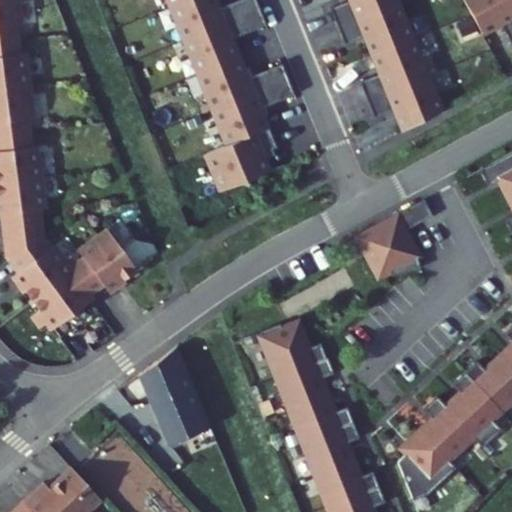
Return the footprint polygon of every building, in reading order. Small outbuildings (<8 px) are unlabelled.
[(12,0),(0,0),(0,38),(11,37),(9,22),(15,21),(12,0)] [(181,34),(256,4),(254,0),(221,0),(213,3),(211,0),(170,0),(169,0),(175,15),(173,16),(181,34)] [(333,22),(386,0),(341,0),(327,6),(333,22)] [(368,51),(409,34),(395,0),(386,0),(333,22),(339,37),(359,29),(368,51)] [(480,24),(482,27),(502,16),(511,33),(511,0),(466,0),(472,9),(480,24)] [(226,34),(262,20),(256,4),(181,34),(197,68),(233,53),(226,34)] [(472,9),(458,15),(464,31),(480,24),(472,9)] [(377,72),(357,80),(363,95),(383,87),(424,71),(409,34),(368,51),(377,72)] [(13,52),(11,37),(0,38),(0,85),(23,82),(19,51),(13,52)] [(284,74),(278,58),(248,70),(245,63),(238,65),(233,53),(197,68),(203,85),(201,86),(209,104),(284,74)] [(383,87),(363,95),(369,111),(389,103),(399,127),(438,105),(424,71),(383,87)] [(290,89),(284,74),(209,104),(216,123),(218,122),(225,139),(262,124),(257,111),(264,109),(261,101),(290,89)] [(23,82),(0,85),(0,132),(22,129),(20,114),(27,114),(23,82)] [(270,139),(264,123),(262,124),(225,139),(202,148),(216,185),(263,166),(254,145),(270,139)] [(24,144),(22,129),(0,132),(0,178),(34,175),(30,143),(24,144)] [(511,144),(478,163),(486,179),(502,171),(511,190),(511,208),(503,213),(511,230),(511,317),(503,326),(511,335),(511,337),(484,363),(475,354),(451,376),(460,386),(445,399),(436,389),(422,402),(431,412),(405,436),(410,442),(396,455),(414,491),(430,491),(456,463),(446,452),(471,430),(480,440),(498,424),(489,413),(499,404),(508,396),(511,400),(511,144)] [(38,206),(34,175),(0,178),(0,217),(5,251),(35,234),(32,207),(38,206)] [(432,209),(423,192),(396,206),(405,223),(432,209)] [(405,223),(396,206),(357,226),(369,249),(367,250),(371,264),(387,260),(389,269),(419,261),(414,242),(405,223)] [(116,277),(132,265),(103,228),(75,250),(79,255),(64,266),(67,269),(84,292),(98,281),(112,271),(116,277)] [(44,248),(35,234),(5,251),(16,266),(25,279),(20,283),(30,297),(67,269),(64,266),(48,245),(44,248)] [(25,279),(16,266),(8,273),(13,280),(16,278),(20,283),(25,279)] [(84,292),(67,269),(30,297),(37,308),(28,315),(37,326),(43,321),(66,303),(71,310),(88,296),(84,292)] [(104,287),(116,277),(112,271),(98,281),(104,287)] [(71,310),(66,303),(43,321),(48,327),(71,310)] [(375,511),(371,501),(384,496),(371,464),(358,470),(345,436),(358,431),(346,399),(333,405),(320,372),(332,367),(319,336),(307,341),(296,315),(281,321),(279,316),(259,324),(332,511),(375,511)] [(181,336),(143,364),(169,434),(213,417),(181,336)] [(28,511),(29,511),(79,511),(100,493),(73,464),(47,487),(36,497),(30,490),(19,500),(27,509),(28,511)] [(30,490),(36,497),(47,487),(40,481),(30,490)] [(27,509),(19,500),(8,511),(29,511),(28,511),(27,509)]
